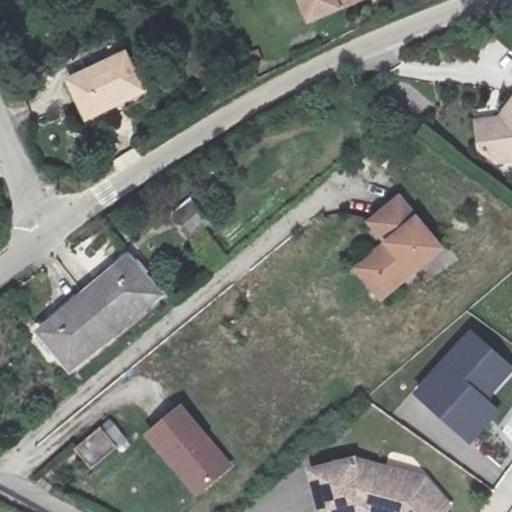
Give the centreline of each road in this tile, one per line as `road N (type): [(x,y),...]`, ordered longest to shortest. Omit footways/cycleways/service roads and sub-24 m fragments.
road 1 (unclassified): [(35,248),(298,78),(502,0)]
road 2 (residential): [(364,171),(0,471)]
